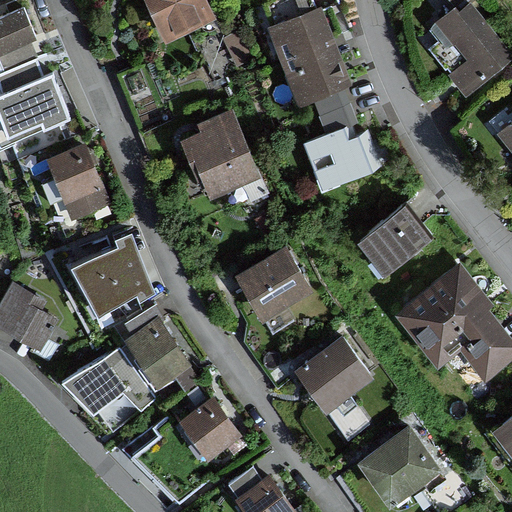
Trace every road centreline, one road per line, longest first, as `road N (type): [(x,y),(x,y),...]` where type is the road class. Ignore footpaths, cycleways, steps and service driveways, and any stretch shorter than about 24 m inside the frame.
road 1 (residential): [(56,0),(184,294),(337,511)]
road 2 (residential): [(511,255),(431,148),(394,76),(372,0)]
road 3 (residential): [(0,357),(146,511)]
